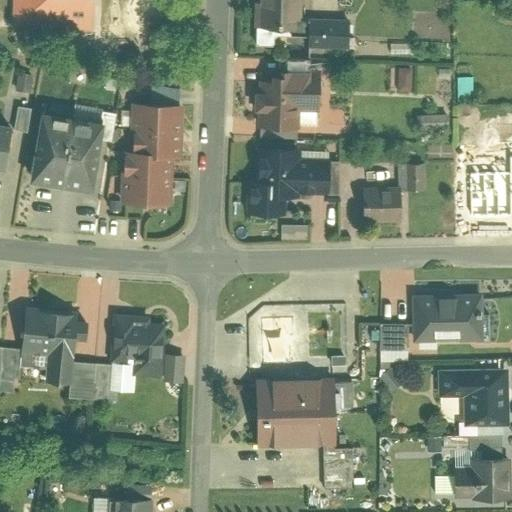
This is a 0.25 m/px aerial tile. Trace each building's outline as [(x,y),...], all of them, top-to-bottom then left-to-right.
[(15,0),(15,25),(95,27),(95,0),(15,0)] [(304,0),(256,0),(257,24),(304,25),(304,0)] [(312,15),(311,44),(351,45),(352,16),(312,15)] [(287,55),(286,66),(312,66),(312,56),(287,55)] [(262,78),(261,124),(318,125),(319,108),(322,108),(323,66),(312,66),(286,66),(284,66),(284,73),(274,72),(274,78),(262,78)] [(392,89),(410,89),(410,66),(392,66),(392,89)] [(34,96),(21,94),(17,124),(29,126),(34,96)] [(185,102),(134,100),(132,146),(122,146),(120,199),(171,201),(173,156),(183,156),(185,102)] [(107,119),(43,109),(31,178),(95,189),(107,119)] [(415,128),(444,128),(444,112),(415,112),(415,128)] [(13,124),(0,121),(0,162),(7,164),(13,124)] [(303,145),(260,144),(259,181),(251,181),(250,212),(287,212),(287,194),(331,194),(332,147),(303,147),(303,145)] [(410,161),(410,188),(426,188),(427,161),(410,161)] [(471,172),(472,218),(510,217),(510,212),(509,171),(471,172)] [(401,187),(362,186),(362,221),(401,222),(401,187)] [(284,221),(284,237),(309,238),(309,222),(284,221)] [(483,292),(418,294),(419,339),(484,336),(483,292)] [(27,308),(24,349),(74,353),(77,309),(27,308)] [(122,370),(166,373),(170,315),(126,312),(123,362),(122,370)] [(376,359),(404,359),(404,322),(376,322),(376,359)] [(0,375),(22,377),(24,349),(0,347),(0,375)] [(122,370),(123,362),(76,359),(73,395),(120,398),(122,370)] [(467,423),(511,423),(511,362),(467,362),(467,366),(467,391),(467,423)] [(443,391),(467,391),(467,366),(442,366),(443,391)] [(334,368),(254,369),(254,442),(320,440),(335,441),(334,368)] [(355,442),(335,441),(320,440),(317,480),(353,482),(355,442)] [(511,491),(511,454),(478,454),(478,471),(478,492),(511,491)] [(440,492),(478,492),(478,471),(440,471),(440,492)] [(150,511),(151,499),(113,496),(111,511),(150,511)]
